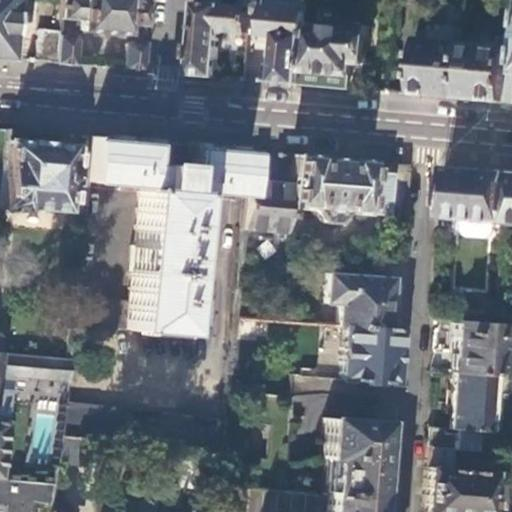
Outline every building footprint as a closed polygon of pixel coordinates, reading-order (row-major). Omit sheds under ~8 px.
[(0,0),(0,57),(5,58),(10,0),(0,0)] [(61,0),(60,16),(79,19),(78,29),(124,33),(125,23),(145,25),(146,0),(61,0)] [(247,11),(247,0),(241,0),(241,6),(196,2),(189,74),(215,76),(219,30),(248,33),(250,11),(247,11)] [(247,0),(247,11),(250,11),(253,11),(256,8),(256,0),(247,0)] [(302,84),(306,25),(308,0),(289,0),(288,13),(284,12),(279,17),(278,31),(276,31),(273,81),(287,82),(302,84)] [(338,87),(364,89),(370,24),(347,22),(346,28),(306,25),(302,84),(338,87)] [(37,28),(35,60),(57,62),(59,34),(59,30),(37,28)] [(72,36),(59,34),(57,62),(75,64),(77,39),(72,36)] [(460,97),(465,41),(420,38),(415,93),(444,96),(460,97)] [(140,70),(143,43),(123,41),(120,68),(140,70)] [(504,101),(510,46),(465,41),(460,97),(485,99),(504,101)] [(121,140),(86,137),(82,181),(136,186),(125,301),(71,296),(69,324),(174,333),(186,190),(241,195),(242,181),(245,151),(209,148),(209,146),(165,142),(121,138),(121,140)] [(25,143),(3,141),(0,171),(0,209),(23,212),(24,208),(62,212),(65,185),(71,186),(73,170),(66,169),(68,146),(45,144),(46,142),(25,140),(25,143)] [(363,171),(363,161),(363,160),(341,158),(341,159),(312,157),(312,155),(289,153),(286,185),(285,206),(305,208),(305,209),(313,222),(327,223),(338,213),(338,212),(359,214),(359,212),(382,215),(386,174),(363,171)] [(473,170),(445,168),(441,219),(506,224),(509,173),(473,170)] [(238,228),(283,232),(285,206),(286,185),(242,181),(241,195),(238,228)] [(386,298),(387,279),(322,273),(320,303),(334,305),(332,326),(338,326),(384,330),(386,298)] [(450,373),(494,375),(502,376),(505,326),(500,325),(454,322),(450,373)] [(393,331),(384,330),(338,326),(334,379),(390,384),(392,349),(393,331)] [(502,376),(511,376),(511,326),(505,326),(502,376)] [(62,381),(65,361),(0,354),(0,477),(6,422),(5,422),(0,421),(0,405),(0,406),(0,405),(0,395),(1,396),(4,375),(62,381)] [(452,450),(475,451),(477,431),(489,432),(494,375),(450,373),(446,429),(453,430),(452,450)] [(283,489),(289,397),(233,390),(226,485),(283,489)] [(217,453),(221,420),(59,403),(55,436),(217,453)] [(374,457),(377,423),(319,418),(315,492),(371,497),(374,457)] [(488,472),(423,466),(421,493),(420,511),(484,511),(487,484),(488,472)] [(47,502),(49,485),(0,479),(0,504),(0,505),(0,511),(23,511),(25,502),(47,504),(47,502)] [(370,511),(371,497),(315,492),(283,489),(226,485),(214,484),(211,511),(370,511)] [(511,511),(511,486),(487,484),(484,511),(511,511)] [(66,511),(67,505),(47,502),(47,504),(46,511),(49,511),(66,511)]
